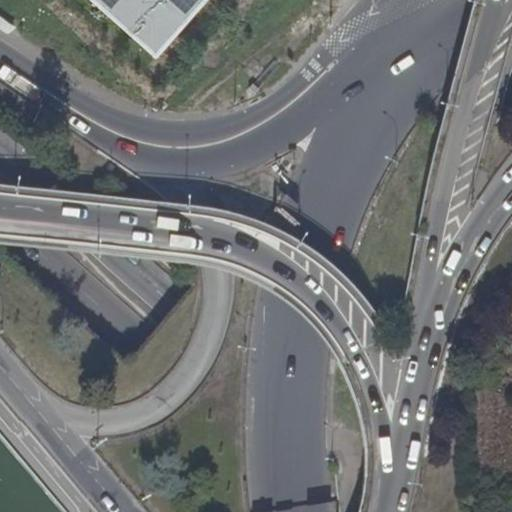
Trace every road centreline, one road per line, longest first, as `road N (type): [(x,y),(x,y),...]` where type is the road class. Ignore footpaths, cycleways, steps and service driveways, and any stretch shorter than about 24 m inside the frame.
road 1 (trunk): [(0,207),(223,240),(285,268),(336,314),(363,355),(380,398),(393,480)]
road 2 (motorway): [(406,511),(0,156)]
road 3 (secondary): [(381,69),(310,228),(301,270),(284,402),(293,511)]
road 4 (motorway): [(0,208),(345,511)]
road 5 (primary): [(42,412),(121,418),(150,408),(199,355),(216,312),(218,272),(209,226),(167,167)]
road 6 (trunk): [(498,0),(444,184),(418,351)]
road 7 (secondary): [(381,69),(249,150),(167,167)]
road 8 (primary): [(167,167),(98,135),(0,70)]
road 9 (trunk): [(511,185),(475,234),(418,351)]
road 10 (secondary): [(503,0),(381,69)]
road 11 (trunk): [(418,351),(393,480)]
road 12 (primary): [(42,412),(128,511)]
